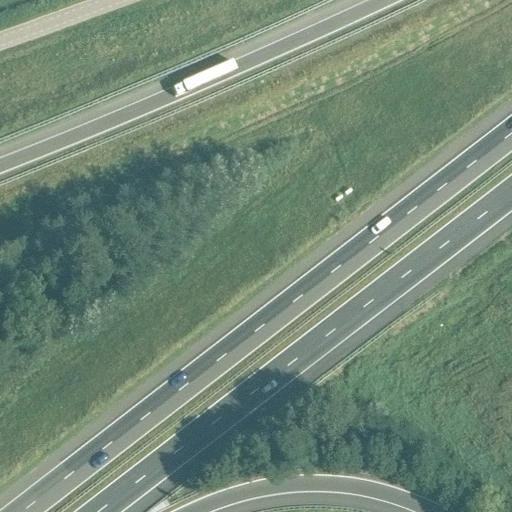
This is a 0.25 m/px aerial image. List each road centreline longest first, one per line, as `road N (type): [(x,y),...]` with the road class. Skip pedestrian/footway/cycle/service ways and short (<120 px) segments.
road 1 (motorway): [(511,132),(20,511)]
road 2 (motorway): [(99,511),(511,193)]
road 3 (motorway): [(378,0),(0,164)]
road 4 (motorway): [(191,511),(252,491),(310,484),(409,500),(432,511)]
road 5 (unclassified): [(0,43),(120,0)]
